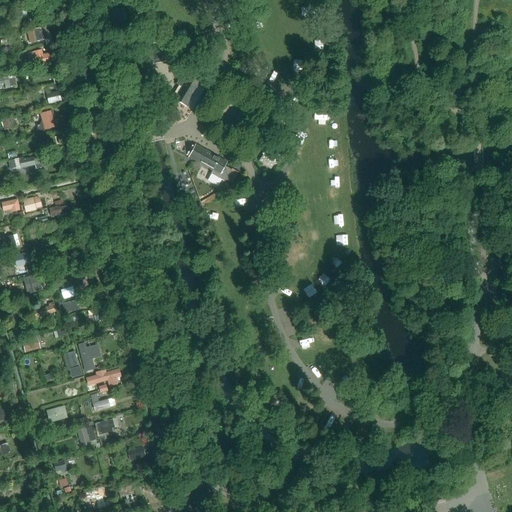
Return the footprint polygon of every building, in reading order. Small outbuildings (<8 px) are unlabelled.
[(308,6),(309,14),(318,13),(317,5),(308,6)] [(40,6),(22,10),(23,16),(24,21),(43,17),(40,6)] [(48,26),(32,30),(35,42),(45,39),(46,45),(52,43),(51,38),(48,26)] [(316,37),(316,48),(325,48),(325,37),(316,37)] [(145,46),(149,66),(170,62),(166,42),(145,46)] [(33,52),(36,66),(43,65),(42,63),(51,61),(50,54),(42,55),(41,50),(33,52)] [(174,100),(185,106),(201,79),(185,69),(176,84),(181,87),(180,88),(178,87),(174,94),(176,95),(174,100)] [(61,74),(53,76),(55,85),(63,83),(61,74)] [(14,76),(0,78),(0,84),(4,84),(5,89),(10,88),(9,80),(15,79),(14,76)] [(59,92),(50,94),(53,104),(62,102),(59,92)] [(323,114),(323,110),(318,110),(319,125),(330,124),(329,114),(323,114)] [(42,124),(37,125),(38,132),(55,127),(51,111),(40,114),(42,124)] [(10,119),(2,121),(4,130),(12,128),(10,119)] [(75,131),(57,135),(59,145),(77,141),(75,131)] [(285,150),(274,143),(261,162),(272,170),(277,163),(280,165),(284,159),(281,156),(285,150)] [(225,167),(226,163),(195,147),(189,158),(213,170),(212,175),(225,182),(231,170),(225,167)] [(23,158),(8,161),(9,169),(16,168),(16,170),(35,165),(36,169),(41,168),(39,156),(23,159),(23,158)] [(227,184),(222,187),(226,193),(231,189),(227,184)] [(33,198),(23,201),(26,213),(36,210),(33,198)] [(17,200),(1,203),(3,210),(13,208),(14,212),(20,210),(17,200)] [(49,209),(51,217),(73,211),(71,205),(60,208),(59,206),(49,209)] [(47,216),(39,218),(40,224),(48,222),(47,216)] [(34,227),(28,228),(32,242),(37,240),(34,227)] [(13,236),(6,237),(9,250),(16,248),(13,236)] [(54,238),(40,241),(42,248),(56,244),(54,238)] [(90,247),(89,241),(75,244),(77,254),(82,253),(81,249),(90,247)] [(31,245),(22,247),(23,253),(32,251),(31,245)] [(28,252),(15,256),(18,267),(31,264),(28,252)] [(99,266),(88,269),(90,277),(101,275),(99,266)] [(37,274),(25,278),(29,293),(42,290),(37,274)] [(76,300),(62,304),(64,314),(78,310),(76,300)] [(49,307),(33,312),(35,318),(56,312),(53,303),(48,304),(49,307)] [(109,314),(107,308),(90,313),(92,319),(97,317),(98,320),(104,318),(103,316),(109,314)] [(63,329),(56,331),(58,338),(65,336),(63,329)] [(34,339),(22,342),(25,352),(36,350),(34,339)] [(84,343),(78,345),(85,371),(94,369),(91,359),(97,358),(94,346),(86,348),(84,343)] [(56,372),(53,361),(44,363),(48,375),(56,372)] [(80,367),(69,369),(72,378),(82,375),(80,367)] [(96,375),(87,378),(89,386),(107,381),(109,386),(117,384),(115,378),(118,377),(116,370),(105,373),(104,370),(96,373),(96,375)] [(6,385),(0,386),(0,396),(2,397),(9,395),(6,385)] [(106,385),(98,387),(100,393),(108,391),(106,385)] [(96,394),(90,396),(94,412),(110,408),(108,399),(98,402),(96,394)] [(63,407),(47,411),(50,422),(66,417),(63,407)] [(0,420),(10,418),(7,408),(0,410),(0,420)] [(95,424),(98,435),(112,431),(111,429),(114,428),(112,419),(95,424)] [(88,428),(77,431),(81,446),(90,444),(90,442),(96,440),(92,427),(88,428)] [(5,435),(0,436),(0,454),(0,456),(11,453),(5,435)] [(100,439),(99,439),(101,446),(102,446),(110,444),(108,437),(100,439)] [(142,446),(127,451),(130,461),(145,456),(142,446)] [(68,460),(53,463),(55,472),(62,470),(62,473),(71,471),(68,460)] [(72,484),(70,476),(59,479),(61,487),(72,484)] [(131,485),(118,488),(120,497),(133,494),(131,485)] [(108,488),(99,490),(103,508),(111,506),(108,488)]
